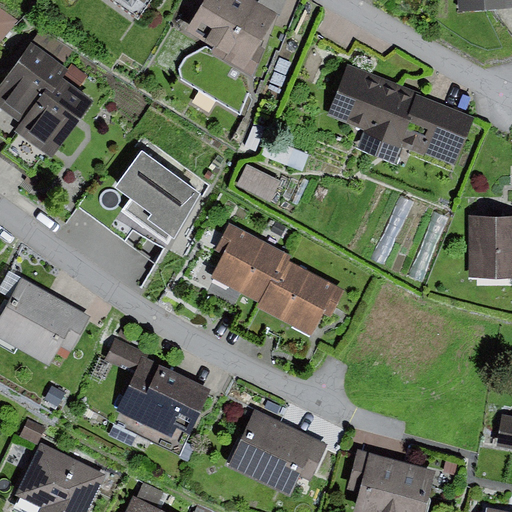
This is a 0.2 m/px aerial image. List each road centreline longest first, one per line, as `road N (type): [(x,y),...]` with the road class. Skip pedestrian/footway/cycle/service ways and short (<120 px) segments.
road 1 (residential): [(0,209),(188,338),(378,425)]
road 2 (residential): [(340,0),(511,93)]
